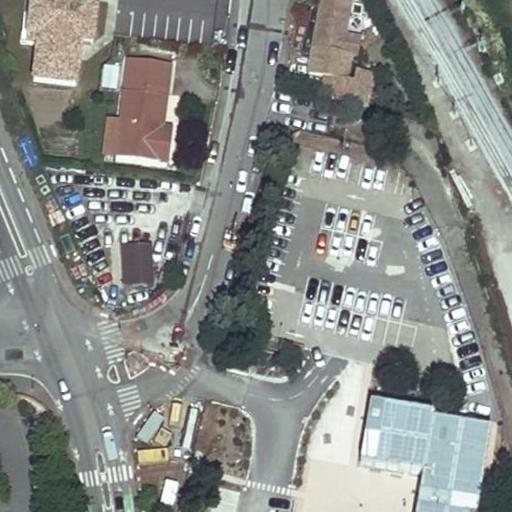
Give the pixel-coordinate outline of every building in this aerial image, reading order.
[(27,83),(76,86),(79,40),(94,40),(96,0),(23,0),(21,46),(30,46),(27,83)] [(337,53),(340,35),(344,0),(315,0),(310,35),(318,36),(316,51),(337,53)] [(318,36),(310,35),(309,50),(316,51),(318,36)] [(355,38),(340,35),(337,53),(353,56),(355,38)] [(163,128),(172,66),(127,59),(119,120),(108,118),(103,156),(114,158),(167,166),(171,145),(161,143),(163,128)] [(161,143),(171,145),(173,129),(163,128),(161,143)] [(149,246),(122,248),(125,288),(152,286),(149,246)]
